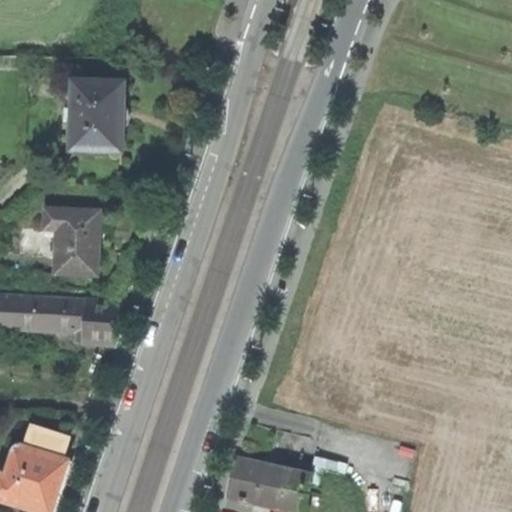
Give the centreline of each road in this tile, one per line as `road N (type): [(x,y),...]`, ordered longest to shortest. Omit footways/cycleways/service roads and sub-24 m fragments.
road 1 (secondary): [(169,511),(356,0)]
road 2 (secondary): [(273,0),(110,511)]
